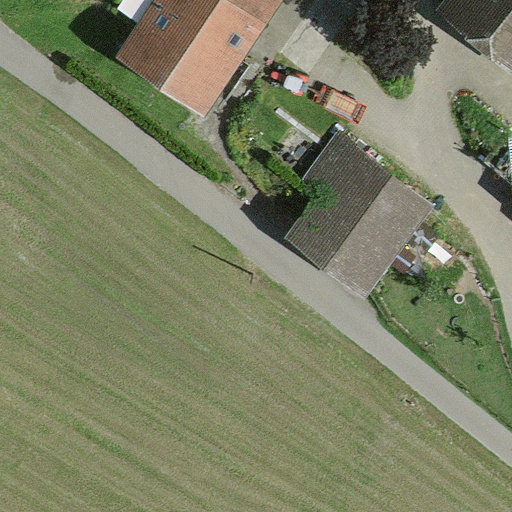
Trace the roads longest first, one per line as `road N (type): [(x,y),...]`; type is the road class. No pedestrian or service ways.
road 1 (unclassified): [(0,53),(85,108),(511,447)]
road 2 (unknown): [(312,73),(421,134)]
